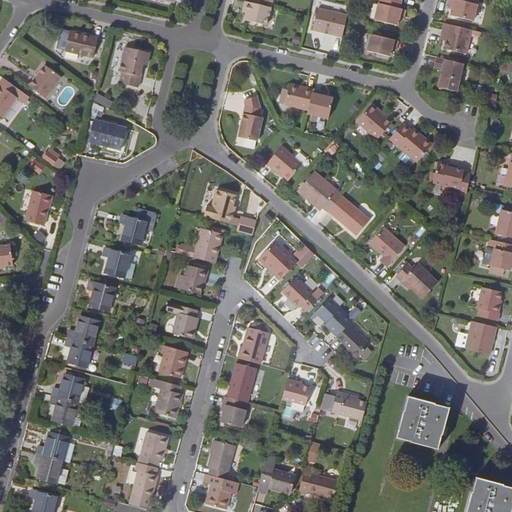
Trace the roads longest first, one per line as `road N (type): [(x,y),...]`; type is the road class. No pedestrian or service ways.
road 1 (residential): [(203,143),(428,342),(489,411)]
road 2 (residential): [(0,484),(38,332),(59,305),(89,190),(162,152)]
road 3 (residential): [(173,511),(233,281),(311,353)]
road 4 (residential): [(407,89),(227,48)]
road 5 (residential): [(176,34),(33,0)]
road 6 (residential): [(176,34),(160,130),(203,143)]
